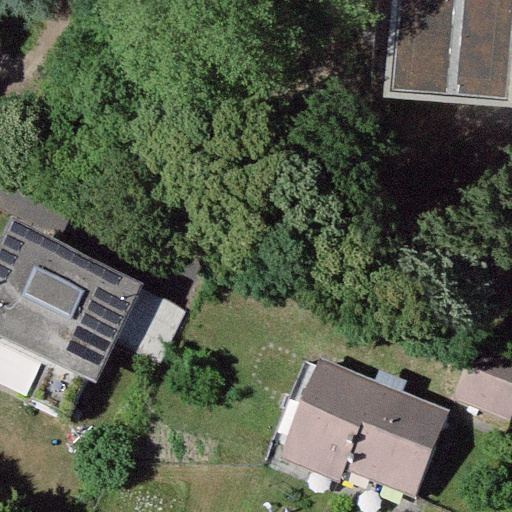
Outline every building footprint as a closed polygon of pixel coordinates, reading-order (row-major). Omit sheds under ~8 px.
[(511,0),(394,0),(388,83),(511,92),(511,0)] [(128,305),(19,252),(0,291),(0,334),(56,361),(92,378),(109,345),(128,305)] [(128,305),(109,345),(160,369),(185,316),(134,291),(128,305)] [(511,355),(484,345),(460,403),(511,423),(511,355)] [(70,424),(92,378),(56,361),(34,406),(70,424)] [(449,421),(321,370),(289,449),(418,500),(449,421)]
